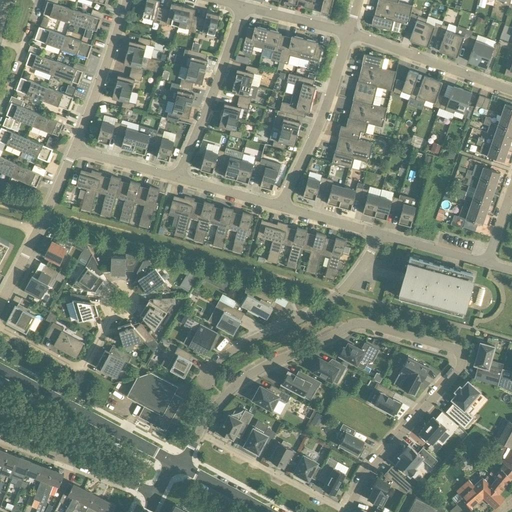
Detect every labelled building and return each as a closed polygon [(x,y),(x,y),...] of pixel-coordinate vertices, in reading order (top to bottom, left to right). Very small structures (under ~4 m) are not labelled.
[(153,23),(160,24),(163,12),(157,10),(159,0),(157,0),(146,0),(142,17),(154,20),(153,23)] [(304,8),(313,10),(314,0),(297,0),(297,1),(298,1),(305,3),(304,8)] [(314,0),(313,10),(329,14),(332,0),(314,0)] [(378,0),(376,7),(410,15),(411,14),(413,6),(398,2),(398,0),(378,0)] [(43,14),(70,23),(74,10),(57,5),(45,1),(43,8),(46,9),(45,11),(44,11),(43,14)] [(169,13),(163,12),(160,24),(166,26),(167,23),(178,26),(183,6),(171,3),(169,13)] [(195,9),(183,6),(178,26),(189,29),(189,31),(195,33),(198,20),(193,19),(195,9)] [(391,30),(393,21),(408,25),(410,15),(376,7),(374,15),(371,25),(391,30)] [(90,16),(90,15),(74,10),(70,23),(86,28),(83,37),(91,39),(93,31),(96,32),(97,28),(96,28),(97,25),(100,26),(102,20),(90,16)] [(90,16),(102,20),(104,14),(92,10),(90,15),(90,16)] [(198,20),(195,33),(202,35),(203,32),(214,35),(219,15),(207,12),(204,22),(198,20)] [(408,25),(407,26),(413,28),(409,40),(418,44),(425,23),(427,20),(411,14),(410,15),(408,25)] [(41,26),(47,28),(49,19),(44,17),(41,26)] [(425,23),(418,44),(427,47),(431,35),(437,37),(441,25),(435,23),(434,26),(425,23)] [(443,39),(438,51),(447,54),(455,33),(446,30),(447,27),(441,25),(437,37),(443,39)] [(259,26),(259,27),(255,26),(254,29),(248,27),(242,53),(251,55),(253,47),(263,49),(268,28),(267,29),(260,27),(260,26),(259,26)] [(34,40),(61,49),(65,36),(39,27),(38,30),(39,31),(38,33),(35,32),(33,38),(35,39),(34,40)] [(268,29),(268,28),(263,49),(273,51),(270,60),(275,61),(279,62),(285,37),(280,35),(281,33),(276,32),(277,31),(276,30),(276,31),(268,30),(268,29)] [(455,33),(447,54),(456,57),(461,45),(467,47),(471,35),(465,33),(464,37),(455,33)] [(283,71),(285,63),(288,64),(290,56),(300,58),(305,38),(304,38),(304,39),(296,37),(297,36),(296,36),(296,37),(291,35),(291,38),(285,37),(279,62),(279,64),(277,70),(283,71)] [(471,35),(467,47),(472,49),(468,61),(477,65),(484,44),(475,41),(477,37),(471,35)] [(92,45),(65,36),(61,49),(87,58),(88,57),(90,58),(92,52),(89,51),(90,48),(91,49),(92,45)] [(126,48),(125,52),(143,57),(146,45),(150,46),(151,40),(138,37),(137,43),(129,41),(127,49),(126,48)] [(305,38),(300,58),(309,61),(307,69),(316,71),(323,46),(317,45),(318,42),(313,41),(313,40),(312,41),(305,39),(305,38)] [(484,44),(477,65),(486,68),(490,56),(496,58),(500,46),(494,44),(493,47),(484,44)] [(30,46),(28,52),(40,56),(42,50),(30,46)] [(207,61),(206,60),(207,54),(188,50),(187,56),(191,56),(188,68),(206,73),(206,69),(206,68),(207,61)] [(25,65),(52,75),(56,62),(40,56),(28,52),(26,59),(29,60),(28,62),(27,62),(25,65)] [(140,69),(143,57),(125,52),(124,56),(125,57),(123,64),(131,67),(130,72),(142,75),(144,69),(140,69)] [(362,64),(360,73),(394,81),(396,72),(382,68),(384,59),(364,54),(362,64)] [(73,68),(56,62),(52,75),(78,84),(79,81),(78,81),(79,78),(82,79),(84,72),(73,68)] [(73,68),(84,72),(87,67),(75,62),(73,68)] [(257,75),(259,69),(246,66),(245,71),(237,69),(235,77),(234,77),(233,81),(251,85),(254,74),(257,75)] [(181,79),(180,85),(192,88),(193,82),(202,84),(204,76),(205,76),(206,73),(188,68),(185,80),(181,79)] [(411,94),(414,86),(418,74),(409,70),(404,82),(397,80),(393,92),(400,94),(401,91),(411,94)] [(141,81),(142,75),(130,72),(129,78),(117,75),(116,83),(115,83),(114,87),(131,91),(134,79),(141,81)] [(394,81),(360,73),(358,81),(357,81),(355,91),(375,96),(377,87),(391,91),(394,81)] [(295,85),(293,94),(313,100),(313,99),(312,99),(314,91),(315,92),(315,91),(314,91),(311,90),(313,86),(314,80),(308,78),(289,74),(287,83),(295,85)] [(416,96),(426,100),(433,79),(424,76),(420,88),(414,86),(411,94),(409,98),(415,100),(416,96)] [(47,88),(21,78),(20,81),(21,81),(20,84),(17,83),(14,89),(16,90),(42,100),(47,88)] [(434,103),(433,106),(439,108),(443,96),(438,94),(442,82),(433,79),(426,100),(434,103)] [(258,87),(251,85),(233,81),(232,85),(233,85),(231,93),(239,95),(238,101),(250,104),(252,98),(255,99),(258,87)] [(170,91),(177,92),(174,102),(192,106),(193,102),(192,102),(194,94),(190,93),(192,88),(180,85),(171,83),(170,91)] [(72,96),(75,88),(68,85),(66,93),(72,96)] [(439,108),(454,113),(455,110),(462,89),(453,86),(449,98),(443,96),(439,108)] [(129,103),(131,91),(114,87),(113,91),(114,91),(112,99),(122,101),(121,107),(134,110),(135,104),(129,103)] [(73,98),(47,88),(42,100),(68,110),(69,110),(70,110),(73,104),(70,103),(71,101),(72,101),(73,98)] [(471,93),(462,89),(455,110),(464,113),(462,117),(468,119),(473,107),(467,105),(471,93)] [(373,105),(375,96),(355,91),(352,100),(353,100),(351,109),(385,118),(387,108),(373,105)] [(290,104),(282,102),(280,111),(298,116),(305,117),(306,112),(309,112),(310,108),(311,108),(310,107),(312,100),(313,100),(293,94),(290,104)] [(12,97),(9,102),(21,107),(22,103),(23,101),(12,97)] [(491,100),(484,97),(480,107),(487,110),(491,100)] [(241,108),(242,108),(249,110),(250,104),(238,101),(236,106),(224,103),(222,111),(221,111),(220,115),(238,119),(241,108)] [(6,115),(9,116),(8,120),(5,119),(3,125),(10,129),(14,119),(32,126),(37,113),(23,108),(21,107),(9,102),(7,109),(9,110),(8,112),(7,112),(6,115)] [(191,110),(192,106),(174,102),(171,114),(168,113),(166,118),(179,122),(180,116),(188,118),(190,110),(191,110)] [(511,106),(505,105),(501,115),(511,118),(511,106)] [(385,118),(351,109),(349,118),(348,118),(346,127),(361,131),(361,132),(365,133),(368,124),(382,127),(385,118)] [(272,128),(280,130),(298,134),(299,130),(298,130),(300,122),(297,121),(298,116),(280,111),(277,111),(276,116),(275,116),(272,128)] [(53,120),(37,113),(32,126),(58,137),(59,133),(58,133),(59,130),(62,131),(65,125),(53,120)] [(53,120),(65,125),(67,119),(56,114),(53,120)] [(235,131),(238,119),(220,115),(219,119),(220,119),(218,127),(230,130),(229,135),(241,139),(243,133),(235,131)] [(511,118),(501,115),(498,125),(511,130),(511,118)] [(511,130),(498,125),(490,123),(484,121),(483,124),(488,126),(486,132),(494,135),(494,136),(511,141),(511,137),(511,130)] [(118,136),(121,123),(115,122),(114,125),(102,122),(96,142),(105,144),(105,143),(109,144),(112,134),(118,136)] [(121,123),(118,136),(124,137),(120,148),(129,151),(129,150),(133,151),(138,131),(138,132),(126,129),(127,125),(121,123)] [(140,125),(138,131),(133,151),(136,152),(136,153),(144,155),(148,144),(153,146),(157,133),(158,130),(140,125)] [(359,140),(361,132),(361,131),(346,127),(341,126),(338,136),(339,136),(337,145),(371,153),(372,148),(373,143),(359,140)] [(27,139),(1,128),(0,130),(0,131),(1,131),(0,132),(0,141),(21,151),(27,139)] [(269,139),(274,141),(272,146),(285,149),(286,144),(294,146),(296,138),(297,138),(298,134),(280,130),(272,128),(269,139)] [(163,135),(157,133),(153,146),(159,147),(156,158),(160,159),(160,160),(168,162),(174,142),(162,139),(163,135)] [(46,145),(53,147),(57,139),(49,136),(46,145)] [(494,136),(491,145),(490,146),(507,152),(511,141),(494,136)] [(52,150),(27,139),(21,151),(47,162),(48,161),(49,162),(52,156),(49,155),(50,152),(51,153),(52,150)] [(490,146),(477,141),(476,145),(481,147),(479,153),(494,159),(503,162),(507,152),(490,146)] [(438,153),(441,145),(434,143),(431,151),(438,153)] [(368,163),(370,157),(371,157),(374,156),(374,154),(371,153),(337,145),(335,153),(334,153),(332,163),(352,168),(354,159),(368,163)] [(221,164),(225,152),(218,150),(217,154),(205,151),(200,170),(208,173),(208,172),(212,173),(215,163),(221,164)] [(456,153),(449,151),(447,158),(454,160),(456,154),(456,153)] [(232,179),(236,180),(242,160),(241,160),(241,161),(229,157),(230,154),(225,152),(221,164),(227,166),(224,177),(232,179)] [(432,157),(426,155),(424,162),(431,164),(432,157)] [(0,171),(11,176),(16,164),(0,156),(0,171)] [(272,190),(276,177),(277,177),(281,164),(261,158),(260,162),(257,174),(263,176),(260,186),(264,187),(264,188),(272,190)] [(251,173),(257,174),(260,162),(254,160),(253,164),(242,161),(242,160),(236,180),(240,181),(240,182),(248,184),(251,173)] [(32,171),(16,164),(11,176),(36,188),(39,182),(40,183),(43,176),(32,171)] [(32,171),(43,176),(46,171),(34,166),(32,171)] [(474,176),(496,184),(499,173),(483,168),(480,178),(474,176)] [(91,212),(96,193),(96,192),(100,176),(101,176),(102,173),(92,171),(90,175),(87,175),(88,173),(81,171),(76,187),(86,190),(81,209),(91,212)] [(107,178),(101,176),(100,176),(96,192),(96,193),(106,195),(100,215),(110,218),(116,198),(115,198),(120,182),(121,179),(111,176),(110,181),(106,180),(107,178)] [(496,184),(474,176),(472,176),(471,180),(473,180),(471,186),(476,188),(492,194),(496,184)] [(318,189),(323,191),(327,179),(321,177),(320,181),(308,177),(305,187),(304,192),(302,197),(310,200),(311,199),(315,200),(318,189)] [(327,179),(323,191),(329,193),(326,204),(334,206),(335,205),(338,206),(344,187),(343,187),(332,184),(333,181),(327,179)] [(129,223),(135,203),(134,203),(139,187),(140,184),(130,181),(129,186),(126,185),(126,183),(120,182),(115,198),(116,198),(125,200),(120,220),(129,223)] [(358,182),(356,187),(355,191),(344,188),(344,187),(338,206),(342,207),(342,208),(350,211),(353,199),(359,201),(363,189),(364,184),(358,182)] [(145,189),(139,187),(134,203),(135,203),(145,206),(139,226),(149,228),(154,210),(156,211),(158,204),(156,203),(159,189),(150,187),(148,191),(145,191),(145,189)] [(476,188),(473,198),(472,199),(489,204),(492,194),(476,188)] [(369,190),(368,190),(363,189),(359,201),(365,203),(362,214),(370,216),(370,215),(374,216),(380,196),(379,196),(379,197),(368,194),(369,190)] [(462,206),(461,207),(485,215),(489,204),(472,199),(465,196),(460,194),(458,198),(465,200),(463,206),(462,206)] [(184,238),(189,218),(193,202),(194,202),(195,199),(185,196),(183,201),(180,200),(181,198),(174,196),(169,213),(179,216),(174,235),(184,238)] [(380,196),(374,216),(378,217),(378,218),(386,220),(389,209),(395,211),(398,199),(392,197),(391,201),(380,197),(380,196)] [(402,225),(410,227),(415,207),(403,204),(404,200),(398,199),(395,211),(401,212),(398,223),(402,224),(402,225)] [(200,204),(194,202),(193,202),(189,218),(199,221),(193,241),(203,243),(209,224),(208,224),(213,207),(214,204),(204,202),(203,207),(199,206),(200,204)] [(219,209),(213,207),(208,224),(209,224),(218,226),(212,246),(222,249),(228,229),(232,213),(233,210),(223,207),(222,212),(219,211),(219,209)] [(485,215),(461,207),(460,210),(458,216),(458,217),(465,220),(463,227),(475,232),(478,224),(482,225),(485,215)] [(441,221),(444,211),(439,209),(435,220),(441,221)] [(239,215),(232,213),(228,229),(237,232),(232,251),(242,254),(247,236),(249,237),(251,230),(249,229),(252,215),(243,212),(241,217),(238,216),(239,215)] [(277,264),(282,244),(286,228),(287,228),(288,225),(278,222),(276,227),(273,226),(274,224),(263,221),(263,220),(262,220),(257,237),(272,241),(267,261),(277,264)] [(293,230),(287,228),(286,228),(282,244),(292,247),(286,266),(296,269),(301,249),(306,233),(307,230),(297,228),(296,232),(292,231),(293,230)] [(312,235),(306,233),(301,249),(311,252),(305,272),(315,274),(321,255),(320,255),(325,238),(325,239),(326,236),(316,233),(315,238),(312,237),(312,235)] [(55,243),(50,241),(43,256),(51,260),(51,259),(59,263),(64,254),(67,255),(75,239),(59,235),(55,243)] [(0,272),(14,246),(0,238),(0,272)] [(325,277),(333,279),(334,280),(345,262),(344,262),(344,263),(341,262),(339,261),(341,255),(345,241),(336,238),(334,243),(331,242),(331,240),(325,239),(325,238),(320,255),(321,255),(330,257),(325,277)] [(125,271),(133,271),(140,258),(125,253),(125,257),(111,256),(110,273),(125,274),(125,271)] [(104,279),(99,276),(103,274),(92,254),(86,266),(72,286),(74,288),(88,290),(95,291),(104,279)] [(473,275),(410,257),(405,274),(401,273),(400,279),(403,280),(398,297),(462,315),(465,304),(466,305),(467,303),(468,302),(469,299),(470,298),(471,296),(471,295),(471,293),(471,292),(471,290),(472,289),(472,287),(471,286),(470,285),(473,275)] [(140,266),(136,273),(140,279),(138,280),(147,293),(150,292),(150,293),(175,292),(175,291),(171,291),(148,260),(144,259),(140,266)] [(25,292),(35,298),(40,300),(48,285),(51,287),(59,272),(45,265),(41,272),(37,270),(25,292)] [(188,272),(180,286),(188,290),(196,276),(188,272)] [(220,288),(222,281),(211,278),(210,283),(220,288)] [(249,289),(246,300),(242,306),(266,319),(272,307),(270,306),(276,296),(287,299),(277,296),(236,284),(235,285),(249,289)] [(192,294),(197,297),(200,290),(194,287),(188,296),(190,298),(192,294)] [(96,316),(93,305),(92,304),(92,303),(91,303),(90,303),(88,296),(70,294),(79,321),(84,319),(95,321),(96,321),(94,316),(96,316)] [(175,298),(153,299),(153,302),(149,300),(140,314),(154,331),(171,305),(176,305),(175,298)] [(244,314),(219,300),(208,321),(233,334),(244,314)] [(35,316),(26,311),(28,309),(18,304),(9,321),(27,331),(35,316)] [(52,323),(56,316),(50,313),(46,320),(52,323)] [(191,329),(183,343),(205,355),(209,347),(213,349),(221,335),(188,317),(188,318),(185,316),(182,323),(184,324),(184,325),(191,329)] [(84,343),(62,331),(64,328),(53,322),(45,336),(56,342),(54,345),(76,357),(84,343)] [(155,340),(140,324),(135,328),(130,323),(118,327),(123,346),(147,339),(149,342),(155,340)] [(484,342),(479,341),(477,349),(478,349),(474,365),(483,367),(482,374),(499,379),(500,376),(501,371),(489,367),(494,347),(484,344),(484,342)] [(350,362),(356,365),(361,355),(372,361),(378,350),(365,343),(361,350),(348,343),(345,348),(343,347),(343,349),(341,348),(338,353),(340,354),(339,355),(346,359),(350,362)] [(112,346),(109,352),(106,351),(97,367),(116,377),(124,361),(128,363),(131,356),(112,346)] [(166,368),(182,377),(190,361),(189,360),(192,354),(183,350),(177,347),(166,368)] [(429,368),(408,357),(394,383),(406,390),(406,391),(414,396),(419,387),(429,368)] [(312,371),(332,381),(336,373),(342,376),(346,366),(335,360),(332,365),(319,358),(312,371)] [(321,382),(298,370),(296,375),(288,371),(286,374),(287,374),(281,384),(304,395),(308,386),(313,389),(315,386),(318,388),(321,382)] [(169,424),(183,399),(174,394),(178,387),(151,372),(137,377),(127,396),(144,406),(138,417),(166,431),(167,429),(170,431),(172,426),(169,424)] [(511,372),(510,378),(501,376),(500,375),(497,385),(511,392),(511,372)] [(379,384),(375,390),(380,392),(374,404),(393,414),(400,402),(389,397),(392,391),(379,384)] [(256,392),(255,391),(251,398),(253,398),(252,400),(271,410),(277,400),(287,403),(291,395),(271,385),(268,390),(260,386),(256,392)] [(447,404),(444,408),(443,409),(461,424),(470,414),(465,409),(474,398),(461,388),(451,401),(448,399),(445,402),(447,404)] [(235,436),(240,439),(253,414),(245,410),(239,421),(229,415),(224,424),(223,423),(221,427),(219,426),(215,433),(222,437),(223,435),(228,438),(229,437),(233,439),(235,436)] [(440,435),(446,440),(458,425),(442,412),(436,419),(433,417),(419,433),(421,434),(419,436),(429,444),(430,442),(432,444),(440,435)] [(511,418),(510,417),(505,428),(501,425),(497,435),(500,437),(498,442),(511,449),(511,418)] [(364,442),(352,435),(355,430),(343,423),(339,429),(345,433),(339,445),(357,455),(359,452),(364,442)] [(276,433),(267,428),(264,434),(253,429),(244,446),(258,454),(265,441),(270,444),(276,433)] [(270,462),(276,466),(277,464),(283,467),(286,462),(291,465),(298,453),(292,450),(293,450),(289,448),(291,445),(283,441),(282,444),(279,442),(269,460),(271,461),(270,462)] [(422,447),(422,448),(418,453),(408,445),(398,456),(401,458),(396,464),(410,476),(416,469),(414,467),(422,459),(431,467),(437,461),(422,447)] [(511,478),(511,449),(510,449),(507,447),(506,447),(504,452),(507,454),(501,463),(502,464),(503,465),(496,475),(492,471),(486,466),(484,469),(489,474),(496,480),(490,486),(490,487),(498,494),(511,478)] [(8,453),(0,473),(0,474),(11,478),(11,477),(14,470),(19,457),(8,453)] [(295,475),(301,478),(302,477),(308,480),(310,477),(315,480),(322,468),(316,465),(317,463),(303,455),(294,473),(295,474),(295,475)] [(30,461),(19,457),(14,470),(11,477),(17,479),(15,486),(20,488),(23,481),(25,474),(30,461)] [(339,488),(338,487),(345,474),(333,468),(336,462),(329,458),(318,479),(325,483),(322,488),(329,492),(328,493),(335,497),(339,488)] [(41,466),(30,461),(25,474),(37,478),(41,466)] [(346,471),(348,467),(339,462),(337,466),(346,471)] [(41,466),(37,478),(40,480),(33,499),(40,502),(52,470),(41,466)] [(377,477),(374,482),(372,487),(374,488),(368,499),(378,504),(382,507),(388,496),(385,494),(390,485),(406,493),(414,487),(400,475),(390,467),(383,475),(385,477),(384,480),(377,477)] [(40,502),(36,511),(43,511),(47,504),(45,504),(53,484),(59,487),(64,474),(52,470),(40,502)] [(450,511),(468,511),(472,509),(470,507),(483,496),(495,508),(502,500),(497,495),(498,494),(490,487),(490,486),(482,478),(479,482),(475,487),(474,487),(468,480),(455,491),(457,493),(451,498),(457,504),(450,511)] [(73,484),(72,486),(68,484),(59,502),(69,506),(66,511),(72,511),(84,489),(73,484)] [(84,511),(85,511),(94,495),(84,489),(72,511),(78,511),(79,510),(80,511),(84,503),(88,505),(84,511)] [(94,495),(85,511),(98,511),(105,500),(94,495)] [(406,511),(435,511),(437,508),(415,496),(406,511)] [(105,500),(98,511),(111,511),(115,505),(105,500)]
